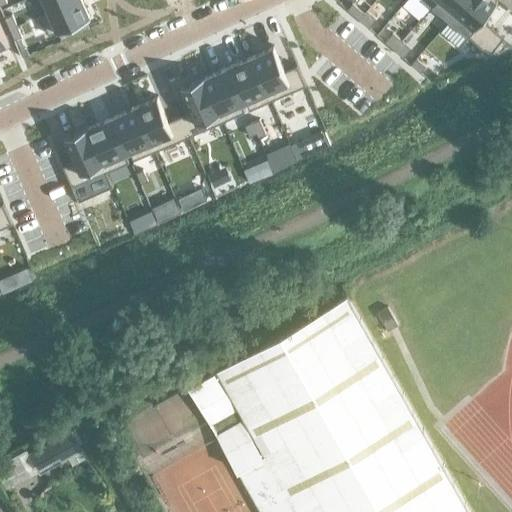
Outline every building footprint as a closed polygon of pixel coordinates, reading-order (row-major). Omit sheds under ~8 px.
[(39,0),(44,11),(39,12),(40,14),(71,0),(39,0)] [(83,0),(71,0),(40,14),(49,33),(57,30),(61,38),(89,26),(85,18),(90,15),(83,0)] [(406,0),(423,14),(432,4),(435,0),(406,0)] [(435,0),(432,4),(449,19),(465,0),(435,0)] [(465,0),(449,19),(489,53),(504,35),(482,17),(496,0),(465,0)] [(352,2),(347,8),(359,18),(365,12),(352,2)] [(365,12),(359,18),(369,26),(376,17),(367,9),(365,12)] [(12,13),(5,16),(9,27),(17,24),(12,13)] [(0,21),(0,45),(9,42),(0,21)] [(17,24),(9,27),(14,38),(22,35),(17,24)] [(393,31),(385,40),(394,48),(402,39),(393,31)] [(402,39),(394,48),(403,56),(411,47),(402,39)] [(274,44),(252,54),(271,99),(306,84),(297,63),(284,69),(274,44)] [(252,54),(229,63),(249,109),(271,99),(252,54)] [(416,57),(411,63),(420,71),(426,65),(416,57)] [(204,73),(203,74),(223,120),(245,110),(225,65),(204,74),(204,73)] [(192,109),(180,114),(189,135),(223,120),(203,74),(181,83),(192,109)] [(158,94),(136,104),(155,149),(189,135),(180,114),(168,119),(158,94)] [(136,104),(113,114),(133,159),(155,149),(136,104)] [(88,124),(87,124),(107,170),(129,161),(109,115),(88,124)] [(259,117),(252,121),(257,132),(258,135),(266,132),(259,117)] [(252,121),(245,124),(249,135),(257,132),(252,121)] [(76,159),(63,165),(72,185),(107,170),(87,124),(65,134),(76,159)] [(325,130),(291,145),(297,158),(330,142),(325,130)] [(143,168),(135,171),(140,182),(148,179),(143,168)] [(215,170),(209,174),(214,185),(221,181),(215,170)] [(0,227),(12,222),(3,202),(0,202),(0,227)] [(471,511),(347,294),(189,383),(261,511),(471,511)] [(388,330),(390,328),(398,323),(388,305),(377,311),(388,330)] [(72,429),(29,453),(39,470),(81,446),(72,429)]
